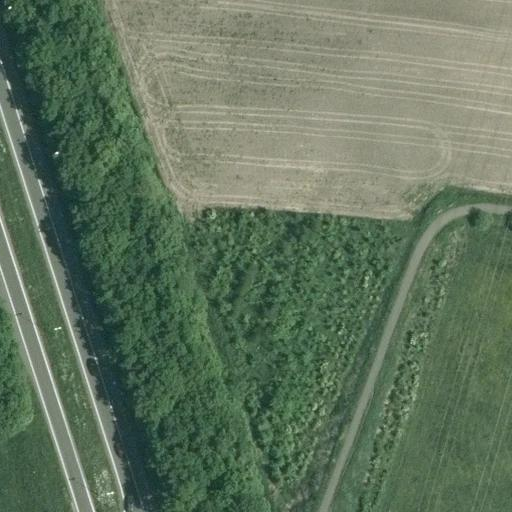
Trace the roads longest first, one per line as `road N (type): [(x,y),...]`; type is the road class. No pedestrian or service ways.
road 1 (motorway): [(137,511),(0,85)]
road 2 (motorway): [(0,245),(84,511)]
